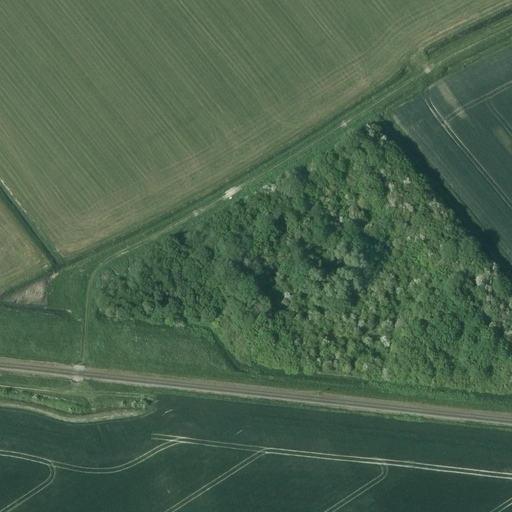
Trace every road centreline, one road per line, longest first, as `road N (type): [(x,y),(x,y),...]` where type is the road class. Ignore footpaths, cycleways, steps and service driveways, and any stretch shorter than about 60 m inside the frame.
road 1 (track): [(70,394),(88,291),(107,259),(219,202),(511,27)]
road 2 (track): [(70,394),(292,419)]
